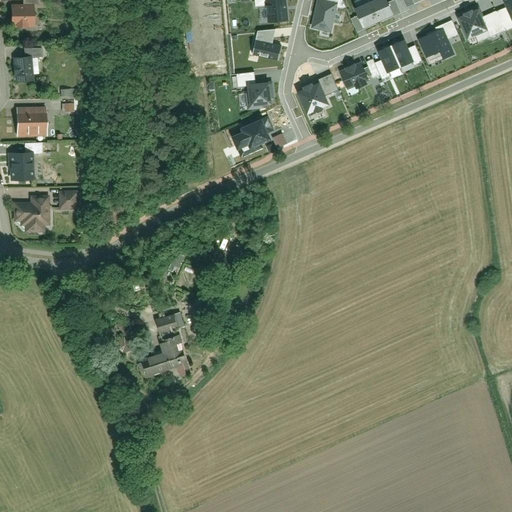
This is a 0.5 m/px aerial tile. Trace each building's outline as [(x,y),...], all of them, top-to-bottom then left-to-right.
[(286,0),(264,0),(267,22),(288,20),(286,0)] [(338,4),(319,0),(317,0),(311,29),(331,34),(338,4)] [(376,0),(355,9),(363,29),(393,16),(386,0),(376,0)] [(33,6),(12,7),(12,28),(33,27),(33,6)] [(478,9),(457,19),(467,40),(487,31),(478,9)] [(443,30),(420,40),(428,59),(451,49),(443,30)] [(404,41),(379,52),(388,73),(414,62),(404,41)] [(256,42),(253,55),(278,61),(281,47),(256,42)] [(30,60),(13,61),(16,85),(32,84),(30,60)] [(361,63),(339,72),(346,89),(354,86),(355,89),(366,85),(364,81),(368,79),(361,63)] [(270,84),(248,86),(250,108),(272,106),(270,84)] [(319,84),(312,88),(311,85),(302,88),(304,91),(297,94),(306,115),(313,112),(314,113),(322,110),(321,108),(328,105),(319,84)] [(45,110),(15,112),(17,142),(47,140),(45,110)] [(262,121),(241,130),(243,134),(233,138),(238,150),(248,146),(250,151),(272,141),(262,121)] [(31,157),(9,157),(10,184),(33,184),(31,157)] [(30,206),(13,206),(15,224),(24,224),(25,234),(44,234),(44,224),(50,224),(49,197),(30,198),(30,206)] [(153,318),(158,336),(179,330),(175,313),(153,318)] [(180,337),(161,343),(164,352),(138,361),(144,379),(193,363),(187,344),(183,346),(180,337)]
